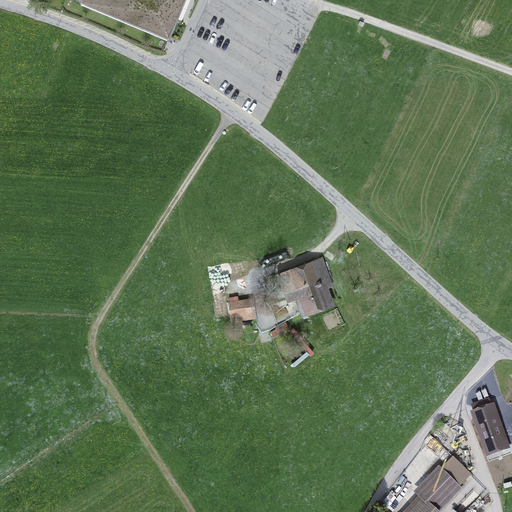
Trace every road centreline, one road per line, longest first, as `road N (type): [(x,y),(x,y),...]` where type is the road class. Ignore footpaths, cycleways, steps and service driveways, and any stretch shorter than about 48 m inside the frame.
road 1 (unclassified): [(500,344),(345,206),(170,71),(0,3)]
road 2 (track): [(224,113),(102,312),(95,337),(103,373),(195,511)]
road 3 (unclassified): [(500,344),(415,440),(371,511)]
road 4 (unknown): [(445,406),(461,416),(501,511)]
